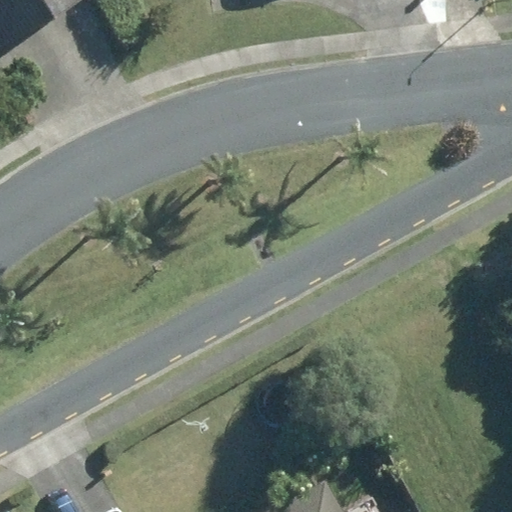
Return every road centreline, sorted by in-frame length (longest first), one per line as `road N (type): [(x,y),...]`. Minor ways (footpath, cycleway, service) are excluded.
road 1 (residential): [(511,143),(484,167),(0,435)]
road 2 (residential): [(0,229),(32,202),(175,133),(342,95),(511,83)]
